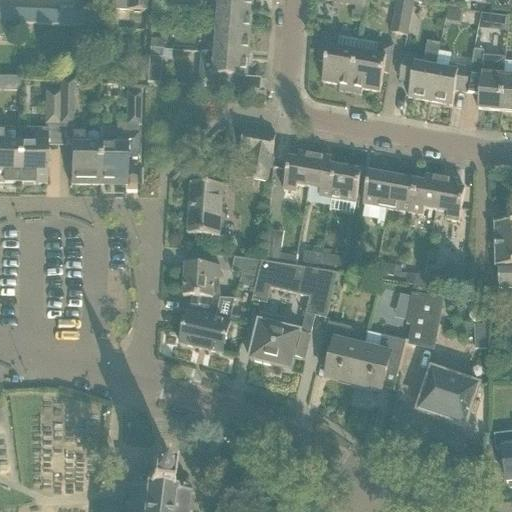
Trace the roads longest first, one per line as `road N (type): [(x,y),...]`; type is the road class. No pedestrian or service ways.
road 1 (unclassified): [(294,0),(287,86),(293,107),(312,118),(511,154)]
road 2 (residential): [(129,382),(145,343),(154,208),(0,205)]
road 3 (tertiary): [(370,481),(258,419),(129,382)]
road 4 (tertiary): [(129,382),(0,349)]
